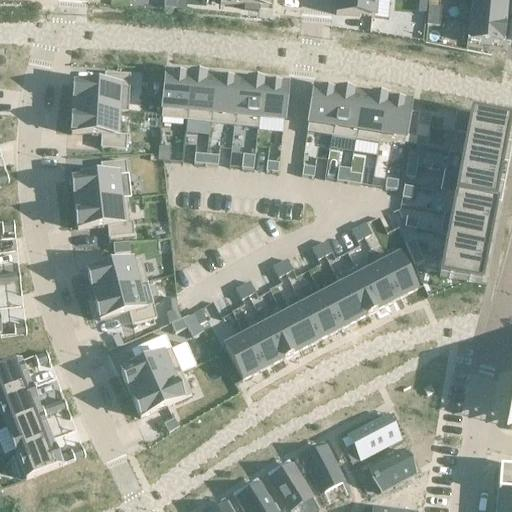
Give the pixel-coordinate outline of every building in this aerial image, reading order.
[(164,0),(163,10),(175,11),(176,1),(164,0)] [(229,0),(229,7),(244,8),(244,12),(258,13),(259,9),(267,10),(267,0),(229,0)] [(336,0),(335,16),(373,20),(375,0),(336,0)] [(471,0),(469,22),(504,25),(506,4),(471,0)] [(416,1),(416,9),(428,10),(428,9),(428,2),(416,1)] [(441,10),(428,9),(428,10),(427,18),(440,19),(441,10)] [(427,18),(426,27),(439,28),(440,19),(427,18)] [(466,43),(466,44),(502,48),(504,25),(469,22),(467,43),(466,43)] [(73,102),(72,111),(118,114),(127,115),(129,76),(104,75),(103,88),(73,87),(73,88),(72,102),(73,102)] [(165,76),(160,121),(185,123),(190,78),(165,76)] [(190,78),(185,123),(210,126),(211,116),(210,116),(214,80),(203,79),(204,79),(190,78)] [(233,118),(234,119),(238,83),(214,80),(210,116),(211,116),(233,118)] [(238,83),(234,119),(233,118),(232,128),(258,131),(259,121),(258,121),(261,85),(248,83),(248,84),(238,83)] [(261,85),(258,121),(259,121),(283,123),(286,88),(261,85)] [(313,90),(306,135),(331,139),(338,94),(313,90)] [(338,93),(338,94),(331,139),(354,143),(361,98),(351,96),(338,93)] [(371,99),(361,98),(354,143),(379,146),(379,144),(378,144),(385,101),(372,99),(371,99)] [(410,105),(385,101),(378,144),(379,144),(403,148),(410,105)] [(71,121),(70,135),(71,135),(71,136),(100,138),(100,150),(125,152),(126,137),(116,136),(118,114),(72,111),(72,121),(71,121)] [(419,114),(409,113),(407,125),(417,126),(419,114)] [(455,113),(451,134),(467,137),(507,145),(511,124),(455,113)] [(407,127),(405,139),(415,140),(417,128),(407,127)] [(467,137),(463,157),(503,165),(507,145),(467,137)] [(157,153),(156,163),(169,164),(169,154),(157,153)] [(448,154),(444,174),(459,177),(499,185),(503,165),(463,157),(448,154)] [(419,157),(409,155),(406,167),(416,169),(419,157)] [(206,157),(194,156),(193,166),(205,167),(206,157)] [(218,158),(206,157),(205,167),(217,168),(218,158)] [(254,158),(242,157),(241,171),(253,172),(254,158)] [(279,161),(267,160),(265,174),(277,175),(279,161)] [(72,184),(71,184),(73,198),(74,207),(126,201),(126,200),(129,200),(125,163),(100,166),(102,179),(71,182),(72,184)] [(315,166),(303,165),(301,179),(313,180),(315,166)] [(406,167),(404,179),(414,181),(416,169),(406,167)] [(349,176),(337,174),(336,184),(348,186),(349,176)] [(444,174),(440,194),(447,196),(455,197),(498,205),(496,204),(499,185),(459,177),(444,174)] [(361,177),(349,176),(348,186),(360,187),(361,177)] [(395,183),(383,181),(381,191),(393,193),(395,183)] [(413,190),(403,188),(401,200),(411,202),(413,190)] [(447,196),(443,216),(452,217),(494,226),(498,205),(455,197),(447,196)] [(126,201),(74,207),(75,216),(76,230),(77,230),(77,232),(107,229),(108,240),(133,238),(131,224),(129,224),(126,201)] [(443,216),(439,236),(448,237),(490,246),(494,226),(452,217),(443,216)] [(418,221),(406,219),(404,229),(416,231),(418,221)] [(365,226),(358,230),(363,241),(370,237),(365,226)] [(13,227),(1,228),(1,235),(14,233),(13,227)] [(358,230),(350,234),(356,245),(363,241),(358,230)] [(448,237),(444,257),(486,266),(490,246),(448,237)] [(418,253),(413,241),(404,245),(409,257),(418,253)] [(325,244),(318,248),(324,259),(331,255),(325,244)] [(116,258),(126,257),(125,245),(115,246),(116,258)] [(318,248),(311,252),(317,263),(324,259),(318,248)] [(423,264),(418,253),(409,257),(414,268),(423,264)] [(444,257),(440,278),(482,287),(486,266),(444,257)] [(398,258),(378,269),(396,303),(416,292),(398,258)] [(131,263),(87,275),(87,276),(87,277),(90,290),(93,299),(137,287),(146,285),(140,261),(131,263)] [(286,263),(279,266),(285,277),(292,273),(286,263)] [(279,266),(272,270),(277,281),(285,277),(279,266)] [(378,269),(359,279),(376,313),(396,303),(378,269)] [(20,284),(19,277),(7,278),(8,286),(20,284)] [(359,279),(340,289),(357,323),(376,313),(359,279)] [(249,285),(242,288),(247,299),(254,295),(249,285)] [(137,287),(93,299),(95,308),(98,321),(99,321),(99,323),(128,316),(131,327),(155,321),(152,307),(143,309),(137,287)] [(242,288),(235,292),(240,303),(247,299),(242,288)] [(340,289),(320,299),(338,333),(357,323),(340,289)] [(320,299),(301,309),(319,343),(338,333),(320,299)] [(301,309),(282,319),(300,353),(319,343),(301,309)] [(165,316),(168,327),(180,322),(176,315),(176,311),(165,316)] [(200,313),(193,317),(198,327),(205,324),(200,313)] [(192,317),(181,322),(191,341),(202,335),(192,317)] [(282,319),(263,329),(281,363),(300,353),(282,319)] [(25,328),(13,329),(13,336),(26,335),(25,328)] [(262,373),(281,363),(263,329),(244,339),(262,373)] [(156,346),(151,335),(142,339),(147,350),(156,346)] [(116,338),(110,341),(115,351),(121,348),(116,338)] [(262,373),(244,339),(224,349),(242,383),(262,373)] [(162,356),(120,374),(121,376),(120,376),(126,389),(130,397),(172,379),(181,375),(171,352),(162,356)] [(45,356),(34,361),(36,367),(48,362),(45,356)] [(0,402),(29,391),(19,364),(0,371),(0,402)] [(172,379),(130,397),(134,406),(133,406),(139,419),(139,418),(140,420),(182,402),(191,398),(181,375),(172,379)] [(0,416),(5,430),(39,417),(34,404),(34,403),(30,393),(29,391),(0,402),(0,416)] [(66,410),(63,403),(53,408),(55,415),(66,410)] [(53,408),(42,412),(45,419),(55,415),(53,408)] [(192,422),(186,412),(177,417),(183,427),(192,422)] [(39,417),(5,430),(11,444),(10,444),(14,455),(15,455),(15,456),(49,443),(39,417)] [(398,443),(385,419),(349,437),(362,462),(398,443)] [(59,469),(58,467),(59,467),(53,452),(53,453),(49,443),(15,456),(25,482),(59,469)] [(325,450),(301,463),(319,498),(344,485),(325,450)] [(82,451),(70,456),(73,462),(84,458),(82,451)] [(403,453),(367,471),(372,482),(371,482),(373,486),(375,486),(380,496),(393,489),(393,490),(403,486),(403,484),(415,478),(403,453)] [(291,468),(269,481),(287,511),(293,511),(311,501),(291,468)] [(511,472),(498,472),(497,485),(498,485),(498,494),(511,495),(511,472)] [(274,511),(259,487),(235,502),(241,511),(274,511)] [(511,511),(511,495),(498,494),(496,511),(511,511)]
